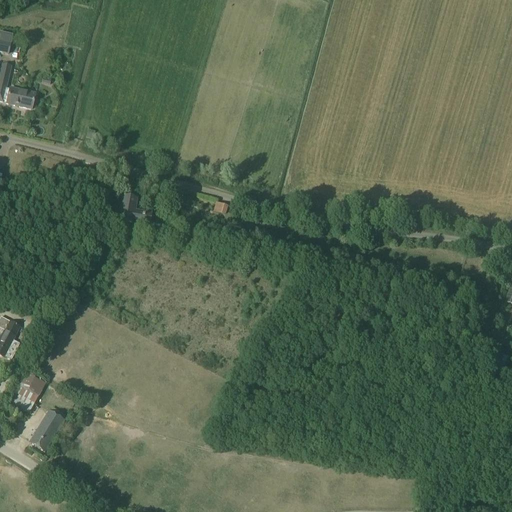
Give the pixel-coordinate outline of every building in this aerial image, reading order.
[(0,53),(8,55),(12,37),(0,34),(0,53)] [(11,68),(2,66),(0,75),(0,102),(2,103),(3,101),(6,102),(6,104),(31,111),(35,95),(10,89),(9,90),(5,89),(11,68)] [(137,199),(123,197),(119,221),(149,226),(151,214),(135,211),(137,199)] [(214,213),(226,217),(230,206),(217,202),(214,213)] [(136,231),(125,228),(123,235),(134,237),(136,231)] [(0,357),(3,360),(20,328),(1,318),(0,319),(0,329),(3,331),(0,338),(0,357)] [(499,357),(495,366),(503,370),(507,361),(499,357)] [(46,384),(25,372),(7,408),(21,417),(24,412),(28,414),(46,384)] [(64,423),(48,413),(29,444),(45,454),(64,423)]
